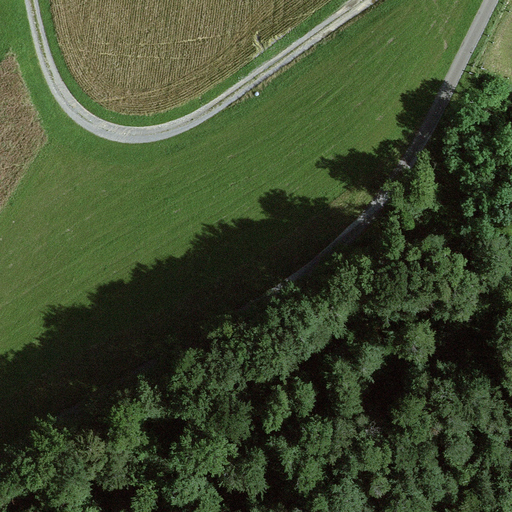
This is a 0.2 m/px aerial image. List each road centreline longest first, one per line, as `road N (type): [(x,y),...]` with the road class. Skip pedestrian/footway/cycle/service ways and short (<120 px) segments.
road 1 (track): [(0,461),(287,279),(388,190),(489,0)]
road 2 (track): [(366,0),(158,139),(104,136),(66,111),(39,52),(28,0)]
